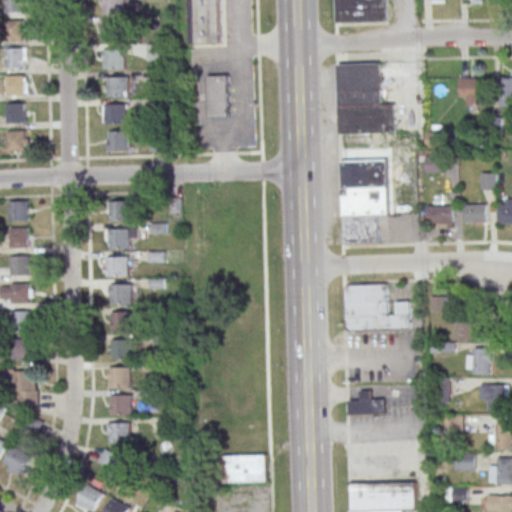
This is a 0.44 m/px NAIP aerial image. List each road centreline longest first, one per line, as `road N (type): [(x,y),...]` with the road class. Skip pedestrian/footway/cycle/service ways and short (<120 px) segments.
road 1 (residential): [(64,0),(73,369),(66,435),(38,511)]
road 2 (secondary): [(293,0),(309,511)]
road 3 (residential): [(299,171),(0,179)]
road 4 (residential): [(295,47),(511,35)]
road 5 (residential): [(511,262),(301,267)]
